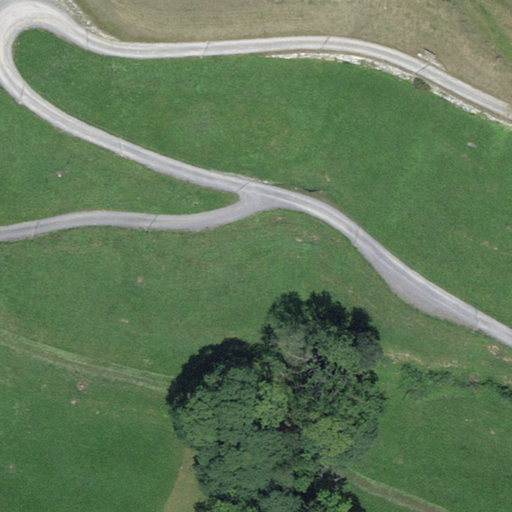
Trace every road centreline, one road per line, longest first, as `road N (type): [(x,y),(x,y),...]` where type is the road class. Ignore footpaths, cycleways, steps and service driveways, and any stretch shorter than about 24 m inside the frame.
road 1 (residential): [(511,341),(388,264),(317,206),(112,144),(34,102),(0,62)]
road 2 (residential): [(0,32),(10,19),(37,13),(117,50),(350,45),(396,58),(511,114)]
road 3 (track): [(0,336),(188,391),(257,383),(282,394),(335,465),(444,511)]
road 4 (track): [(511,475),(367,462),(343,470)]
